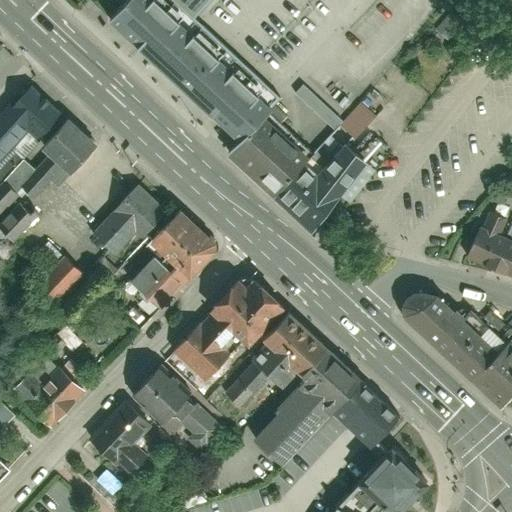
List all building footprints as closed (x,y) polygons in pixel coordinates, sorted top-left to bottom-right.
[(133,0),(110,25),(236,148),(260,120),(281,97),(195,17),(210,0),(133,0)] [(57,113),(25,86),(0,114),(0,161),(28,129),(36,137),(57,113)] [(376,116),(361,103),(342,125),(356,137),(376,116)] [(58,183),(93,142),(64,117),(37,147),(46,155),(36,167),(27,158),(0,189),(0,229),(13,241),(39,211),(30,203),(51,177),(58,183)] [(236,148),(273,183),(298,156),(260,120),(236,148)] [(371,132),(351,154),(360,162),(381,141),(371,132)] [(275,193),(311,225),(329,205),(325,202),(360,163),(360,162),(351,154),(339,144),(309,178),(298,167),(275,193)] [(143,234),(167,207),(136,181),(93,231),(117,252),(137,229),(143,234)] [(148,243),(187,276),(211,249),(211,239),(177,208),(148,243)] [(511,218),(487,208),(467,254),(511,273),(511,218)] [(159,309),(187,276),(148,243),(120,275),(159,309)] [(82,269),(65,253),(40,281),(57,296),(82,269)] [(189,328),(169,348),(202,379),(224,357),(213,347),(230,329),(243,341),(252,333),(263,344),(219,389),(240,409),(268,379),(277,387),(293,372),(316,347),(242,276),(209,310),(213,313),(194,332),(189,328)] [(501,405),(511,393),(511,346),(502,338),(496,344),(465,315),(459,322),(425,292),(404,314),(501,405)] [(361,380),(330,352),(275,412),(278,415),(256,439),(283,464),(333,410),(361,380)] [(46,429),(84,389),(61,367),(23,406),(46,429)] [(191,398),(159,367),(136,391),(168,421),(191,398)] [(399,415),(361,380),(333,410),(371,446),(399,415)] [(226,425),(199,401),(184,418),(196,429),(190,436),(204,449),(226,425)] [(0,431),(14,417),(0,403),(0,431)] [(124,403),(87,443),(103,458),(108,453),(129,473),(146,455),(130,439),(146,422),(124,403)] [(339,508),(345,511),(370,511),(381,501),(392,511),(399,511),(429,482),(392,448),(336,506),(339,508)] [(0,478),(8,470),(0,462),(0,478)] [(104,470),(96,480),(113,492),(120,482),(104,470)]
